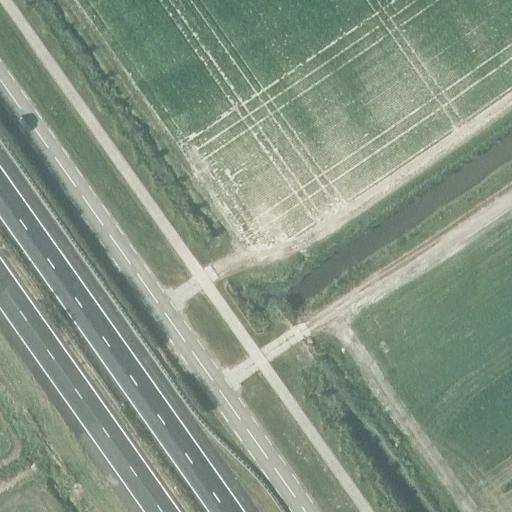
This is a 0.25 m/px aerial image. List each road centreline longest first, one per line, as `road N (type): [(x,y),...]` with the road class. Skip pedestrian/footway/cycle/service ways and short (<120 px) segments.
road 1 (tertiary): [(304,511),(0,81)]
road 2 (motorway): [(224,511),(0,194)]
road 3 (motorway): [(0,284),(160,511)]
